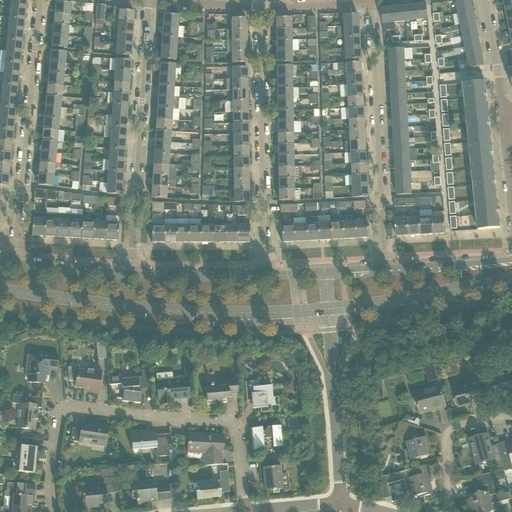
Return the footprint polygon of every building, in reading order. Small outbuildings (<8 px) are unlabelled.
[(468,0),(456,3),(458,14),(473,11),(470,0),(468,0)] [(511,0),(503,0),(505,11),(511,9),(511,0)] [(56,2),(55,13),(69,14),(70,3),(56,2)] [(81,11),(85,11),(92,12),(93,5),(81,4),(81,11)] [(426,4),(415,6),(416,20),(428,19),(426,4)] [(97,5),(96,20),(103,20),(105,6),(97,5)] [(10,6),(9,17),(24,19),(25,7),(10,6)] [(415,6),(403,7),(405,21),(416,20),(415,6)] [(403,7),(392,8),(394,23),(405,21),(403,7)] [(394,23),(392,8),(381,9),(383,24),(394,23)] [(113,17),(113,21),(118,22),(118,21),(133,22),(133,11),(119,10),(118,17),(113,17)] [(458,14),(461,25),(475,22),(473,11),(458,14)] [(55,13),(53,24),(68,26),(69,14),(55,13)] [(163,14),(163,25),(177,26),(178,15),(163,14)] [(342,15),(343,26),(358,25),(357,14),(342,15)] [(9,17),(8,28),(23,30),(24,19),(9,17)] [(276,18),(276,29),(291,29),(290,17),(276,18)] [(307,17),(307,29),(315,29),(315,17),(307,17)] [(231,18),(231,30),(246,29),(246,18),(231,18)] [(118,22),(117,33),(132,34),(133,22),(118,21),(118,22)] [(461,25),(463,36),(477,33),(475,22),(461,25)] [(53,24),(52,35),(67,37),(68,26),(53,24)] [(163,25),(162,37),(176,38),(183,38),(183,27),(177,26),(163,25)] [(337,38),(344,37),(358,37),(358,25),(343,26),(337,26),(337,38)] [(187,27),(186,35),(194,36),(194,28),(195,27),(188,27),(187,27)] [(8,28),(7,39),(22,41),(23,30),(8,28)] [(231,31),(226,31),(227,41),(246,41),(246,29),(231,30),(231,31)] [(276,29),(276,40),(291,40),(291,29),(276,29)] [(117,33),(117,44),(131,45),(132,34),(117,33)] [(463,36),(465,47),(479,44),(477,33),(463,36)] [(67,37),(52,35),(51,47),(66,48),(67,37)] [(162,37),(161,48),(176,49),(176,38),(162,37)] [(344,37),(344,49),(359,48),(358,37),(344,37)] [(7,39),(6,51),(20,52),(22,41),(7,39)] [(276,40),(276,52),(291,51),(291,40),(276,40)] [(227,52),(231,52),(246,52),(246,41),(227,41),(227,52)] [(131,45),(117,44),(116,55),(130,56),(131,45)] [(465,47),(467,58),(482,55),(479,44),(465,47)] [(176,49),(161,48),(160,59),(175,60),(176,49)] [(359,48),(344,49),(345,60),(360,60),(359,48)] [(412,60),(412,48),(404,49),(404,60),(412,60)] [(389,50),(390,61),(404,60),(404,49),(389,50)] [(6,51),(5,62),(19,63),(20,52),(6,51)] [(51,51),(50,62),(64,64),(65,52),(51,51)] [(291,51),(276,52),(276,63),(291,63),(291,51)] [(246,52),(231,52),(232,64),(246,64),(246,52)] [(470,69),(483,66),(484,66),(482,55),(467,58),(470,69)] [(92,64),(91,69),(99,70),(99,66),(99,65),(100,59),(92,58),(92,64)] [(109,59),(109,70),(115,71),(129,72),(130,60),(120,60),(115,59),(109,59)] [(390,61),(390,72),(405,72),(404,60),(390,61)] [(5,62),(4,73),(18,74),(19,63),(5,62)] [(50,62),(49,73),(63,75),(64,64),(50,62)] [(345,63),(337,64),(338,75),(346,75),(360,74),(360,62),(350,63),(347,63),(345,63)] [(160,63),(159,75),(174,76),(175,64),(160,63)] [(276,66),(277,78),(291,77),(291,66),(276,66)] [(236,68),(232,67),(232,79),(246,79),(246,67),(236,68)] [(115,71),(114,82),(129,83),(129,72),(115,71)] [(405,72),(390,72),(391,83),(406,83),(405,72)] [(4,73),(3,84),(17,86),(18,74),(4,73)] [(49,73),(48,84),(62,86),(63,75),(49,73)] [(346,75),(346,86),(361,85),(360,74),(346,75)] [(159,75),(158,86),(173,87),(174,76),(159,75)] [(277,78),(277,89),(292,89),(291,77),(277,78)] [(228,79),(226,79),(226,90),(232,90),(247,90),(246,79),(232,79),(228,79)] [(114,82),(113,93),(128,94),(129,83),(114,82)] [(463,84),(466,113),(488,111),(485,82),(463,84)] [(391,83),(391,95),(406,94),(406,83),(391,83)] [(3,84),(1,95),(16,97),(17,86),(3,84)] [(48,84),(46,96),(61,97),(62,86),(48,84)] [(346,86),(339,86),(340,98),(347,98),(347,97),(362,96),(361,85),(346,86)] [(158,86),(158,97),(178,99),(178,96),(179,87),(173,87),(158,86)] [(277,89),(277,100),(292,100),(292,89),(277,89)] [(247,90),(232,90),(232,101),(247,101),(247,90)] [(107,104),(112,104),(127,105),(128,94),(113,93),(108,93),(107,104)] [(391,95),(392,106),(407,105),(406,94),(391,95)] [(1,95),(0,106),(15,108),(16,97),(1,95)] [(46,96),(45,107),(60,108),(61,97),(46,96)] [(347,98),(347,108),(362,107),(362,96),(347,97),(347,98)] [(158,97),(157,108),(170,109),(172,109),(177,110),(178,99),(158,97)] [(277,100),(277,111),(292,111),(292,100),(277,100)] [(247,101),(232,101),(228,101),(226,102),(225,103),(224,105),(224,113),(232,113),(247,112),(247,101)] [(112,104),(112,115),(126,116),(127,105),(112,104)] [(392,106),(393,117),(407,116),(407,110),(407,105),(392,106)] [(0,106),(0,109),(0,117),(14,119),(15,108),(0,106)] [(45,107),(44,118),(59,119),(60,108),(45,107)] [(347,108),(340,109),(341,120),(348,119),(363,119),(362,107),(348,108),(347,108)] [(157,108),(156,120),(171,121),(172,109),(157,108)] [(277,111),(277,122),(292,122),(292,111),(277,111)] [(466,113),(469,142),(491,140),(488,111),(466,113)] [(232,113),(232,124),(247,124),(247,112),(232,113)] [(87,114),(87,125),(94,125),(95,114),(87,114)] [(112,115),(111,127),(126,128),(126,116),(112,115)] [(393,117),(393,128),(408,127),(407,116),(393,117)] [(0,117),(0,128),(13,130),(14,119),(0,117)] [(44,118),(43,129),(58,130),(59,119),(44,118)] [(348,119),(349,131),(363,130),(363,119),(348,119)] [(156,120),(155,131),(170,132),(171,121),(156,120)] [(277,122),(277,134),(292,133),(292,122),(277,122)] [(232,124),(233,135),(247,135),(247,124),(232,124)] [(111,127),(110,138),(125,139),(126,128),(111,127)] [(393,128),(394,139),(409,138),(408,127),(393,128)] [(0,128),(0,140),(11,141),(13,130),(0,128)] [(43,129),(42,140),(57,142),(58,130),(43,129)] [(349,131),(349,142),(364,141),(363,130),(349,131)] [(155,131),(155,142),(169,143),(170,132),(155,131)] [(277,134),(278,145),(292,145),(292,133),(277,134)] [(233,135),(233,146),(247,146),(247,135),(233,135)] [(110,138),(109,149),(124,150),(125,139),(110,138)] [(394,139),(395,150),(409,150),(409,138),(394,139)] [(0,140),(0,151),(10,153),(11,141),(0,140)] [(42,140),(41,151),(55,153),(57,142),(42,140)] [(469,142),(472,172),(494,169),(491,140),(469,142)] [(349,142),(344,142),(345,153),(350,153),(365,152),(364,141),(349,142)] [(155,142),(154,153),(169,154),(169,148),(183,149),(183,144),(169,143),(155,142)] [(278,145),(278,156),(293,156),(292,145),(278,145)] [(233,146),(233,158),(248,157),(247,146),(233,146)] [(109,149),(109,160),(123,161),(124,150),(109,149)] [(409,150),(410,161),(418,160),(417,149),(409,150)] [(395,150),(395,162),(410,161),(409,150),(395,150)] [(0,162),(9,164),(10,153),(0,151),(0,162)] [(41,151),(40,162),(54,164),(55,153),(41,151)] [(350,153),(350,164),(365,163),(365,152),(350,153)] [(154,153),(153,164),(168,165),(169,154),(154,153)] [(323,155),(324,166),(332,165),(331,154),(323,155)] [(278,156),(278,167),(293,167),(293,156),(278,156)] [(233,158),(233,169),(248,169),(248,157),(233,158)] [(181,161),(181,166),(191,167),(192,167),(199,167),(199,158),(191,158),(191,161),(181,161)] [(103,160),(102,171),(108,171),(123,172),(123,161),(109,160),(103,160)] [(395,162),(396,173),(410,172),(410,161),(395,162)] [(0,162),(0,174),(8,175),(9,164),(0,162)] [(40,162),(39,173),(53,175),(54,164),(40,162)] [(350,164),(351,176),(366,175),(365,163),(350,164)] [(153,164),(152,175),(167,176),(175,177),(176,166),(168,165),(153,164)] [(293,167),(278,167),(278,178),(293,178),(301,178),(301,167),(293,167)] [(233,169),(233,180),(248,180),(248,169),(233,169)] [(472,172),(475,201),(497,199),(494,169),(472,172)] [(108,171),(107,183),(122,184),(123,172),(108,171)] [(396,173),(396,184),(411,183),(410,172),(396,173)] [(53,175),(39,173),(37,185),(52,186),(53,175)] [(8,175),(0,174),(0,185),(7,186),(8,175)] [(152,175),(152,187),(166,188),(175,188),(175,177),(167,176),(152,175)] [(351,176),(352,187),(366,186),(366,175),(351,176)] [(278,178),(278,190),(293,189),(293,178),(278,178)] [(233,180),(233,191),(248,191),(248,180),(233,180)] [(122,184),(107,183),(106,194),(121,195),(122,184)] [(411,183),(396,184),(397,195),(412,195),(411,183)] [(366,186),(352,187),(352,198),(367,197),(366,186)] [(166,188),(152,187),(151,198),(166,199),(166,188)] [(34,189),(34,198),(46,199),(47,190),(34,189)] [(293,189),(278,190),(278,201),(293,201),(293,189)] [(321,189),(313,189),(313,193),(313,199),(321,199),(321,193),(321,189)] [(46,199),(46,200),(58,200),(58,192),(51,190),(47,190),(46,199)] [(248,191),(233,191),(234,203),(248,202),(248,191)] [(407,207),(407,199),(394,200),(394,207),(407,207)] [(497,199),(475,201),(477,220),(478,230),(500,228),(497,199)] [(366,209),(365,201),(353,202),(353,210),(366,209)] [(163,211),(163,203),(151,203),(151,212),(163,212),(163,211)] [(328,211),(328,203),(320,204),(320,211),(328,211)] [(292,212),(291,205),(279,205),(280,213),(292,212)] [(249,206),(236,206),(236,214),(236,216),(249,216),(249,206)] [(31,236),(44,236),(45,219),(46,214),(46,213),(33,212),(31,236)] [(44,236),(56,237),(57,220),(57,216),(57,215),(46,214),(45,219),(44,236)] [(58,214),(57,215),(57,216),(57,220),(56,237),(68,238),(69,220),(70,220),(70,214),(58,214)] [(82,221),(82,215),(70,214),(70,220),(69,220),(68,238),(80,238),(81,221),(82,221)] [(341,215),(329,216),(329,223),(330,240),(342,239),(341,222),(341,216),(341,215)] [(341,222),(342,239),(355,238),(354,221),(353,216),(341,216),(341,222)] [(444,216),(432,217),(433,234),(445,233),(444,216)] [(317,217),(305,218),(305,224),(306,241),(318,240),(317,223),(317,217)] [(396,219),(395,219),(396,236),(409,235),(408,218),(405,218),(402,219),(401,217),(397,217),(396,219)] [(432,217),(420,218),(421,235),(433,234),(432,217)] [(420,218),(408,218),(409,235),(421,235),(420,218)] [(151,225),(151,242),(163,242),(164,219),(151,219),(151,225)] [(164,219),(163,242),(176,242),(176,225),(176,219),(164,219)] [(212,225),(212,242),(224,242),(224,225),(224,220),(212,220),(212,225)] [(94,222),(82,221),(81,221),(80,238),(93,239),(94,222)] [(366,221),(354,221),(355,238),(367,238),(366,221)] [(93,239),(104,240),(105,222),(94,222),(93,239)] [(105,222),(104,240),(117,240),(118,223),(105,222)] [(329,223),(317,223),(318,240),(330,240),(329,223)] [(200,225),(200,242),(212,242),(212,225),(207,225),(206,224),(202,224),(201,225),(200,225)] [(305,224),(293,225),(294,242),(306,241),(305,224)] [(188,242),(188,225),(176,225),(176,242),(188,242)] [(200,242),(200,225),(188,225),(188,242),(200,242)] [(236,242),(236,225),(224,225),(224,242),(236,242)] [(249,242),(249,225),(236,225),(236,242),(249,242)] [(294,242),(293,225),(280,225),(281,242),(294,242)] [(105,342),(96,342),(98,359),(106,358),(105,342)] [(484,352),(474,354),(477,368),(488,365),(484,352)] [(27,365),(26,373),(29,374),(28,382),(35,383),(45,384),(45,376),(49,376),(50,368),(56,368),(58,355),(35,353),(35,356),(28,355),(27,365)] [(430,389),(414,393),(420,414),(446,407),(441,389),(441,386),(439,382),(436,369),(435,365),(424,367),(430,389)] [(83,392),(88,392),(98,394),(101,370),(88,368),(87,371),(79,370),(79,366),(68,367),(69,381),(76,382),(75,387),(84,389),(83,392)] [(109,385),(121,384),(122,388),(124,388),(122,401),(140,403),(141,393),(139,393),(138,387),(151,386),(149,370),(141,370),(142,377),(122,379),(121,375),(108,377),(109,385)] [(489,377),(491,386),(494,396),(511,390),(511,372),(499,376),(498,374),(489,377)] [(205,385),(207,405),(226,403),(226,398),(238,397),(236,377),(227,378),(228,383),(205,385)] [(159,401),(159,405),(173,403),(173,399),(190,398),(188,379),(156,382),(158,401),(159,401)] [(259,381),(245,382),(247,401),(252,400),(252,409),(262,408),(262,410),(261,410),(261,413),(280,411),(278,397),(272,397),(272,392),(271,386),(265,386),(259,387),(259,381)] [(454,388),(456,398),(458,407),(483,401),(478,382),(454,388)] [(17,428),(25,429),(35,430),(36,420),(37,420),(37,419),(38,415),(37,414),(35,414),(36,408),(41,408),(42,398),(13,395),(12,403),(20,404),(19,410),(17,410),(17,417),(18,418),(17,428)] [(305,426),(304,417),(287,418),(288,427),(305,426)] [(418,426),(408,423),(403,422),(399,422),(395,436),(406,439),(407,442),(406,442),(406,443),(407,443),(411,459),(411,460),(420,458),(421,459),(428,457),(427,456),(429,455),(426,444),(429,443),(427,437),(417,439),(415,434),(418,426)] [(72,428),(70,441),(79,442),(82,443),(83,438),(97,440),(96,445),(105,446),(107,436),(108,426),(89,423),(89,425),(81,424),(81,429),(72,428)] [(264,428),(262,429),(261,428),(251,429),(253,451),(263,450),(262,439),(267,439),(268,440),(268,441),(269,441),(270,442),(271,442),(272,442),(273,442),(273,447),(283,446),(281,426),(271,427),(271,429),(271,428),(270,428),(270,427),(269,427),(268,427),(267,428),(266,429),(266,430),(264,430),(264,428)] [(147,430),(130,432),(131,442),(132,450),(156,448),(156,457),(168,456),(168,453),(168,451),(172,451),(172,444),(171,434),(165,434),(155,435),(155,432),(147,433),(147,430)] [(188,433),(188,443),(188,450),(207,451),(208,466),(222,465),(221,452),(222,452),(223,435),(188,433)] [(487,434),(470,439),(477,464),(484,462),(484,464),(486,463),(485,462),(493,460),(494,464),(497,463),(499,471),(504,469),(497,445),(491,447),(487,434)] [(18,472),(25,472),(35,473),(37,447),(32,447),(33,439),(21,438),(21,440),(18,441),(20,446),(18,472)] [(497,445),(504,469),(504,472),(511,469),(511,442),(510,443),(510,441),(497,445)] [(272,490),(272,491),(275,490),(282,489),(282,487),(288,486),(287,474),(281,475),(279,459),(259,461),(260,476),(264,475),(265,490),(272,490)] [(396,473),(386,476),(388,484),(398,481),(404,480),(406,488),(410,487),(413,497),(422,494),(423,497),(433,494),(425,465),(415,468),(409,470),(396,473)] [(504,472),(504,469),(473,478),(476,490),(478,489),(479,492),(468,501),(470,511),(491,511),(493,511),(491,504),(498,502),(492,482),(506,479),(504,472)] [(198,490),(195,490),(196,493),(197,500),(208,499),(208,498),(221,497),(220,489),(229,488),(228,471),(219,472),(220,480),(217,481),(217,480),(212,481),(212,480),(205,481),(197,482),(198,490)] [(383,499),(391,497),(388,484),(386,476),(381,477),(383,499)] [(87,500),(88,508),(98,507),(98,504),(107,503),(106,492),(119,491),(117,477),(104,478),(105,486),(102,486),(102,485),(82,487),(83,494),(82,494),(82,496),(84,496),(84,499),(86,501),(87,500)] [(153,481),(131,483),(132,493),(136,492),(137,498),(136,499),(136,501),(137,501),(137,506),(148,505),(148,501),(156,500),(156,502),(170,500),(169,485),(153,486),(153,481)] [(4,497),(11,497),(13,498),(12,508),(0,507),(0,510),(0,511),(30,511),(31,507),(33,507),(34,504),(32,503),(33,486),(35,486),(35,485),(25,484),(7,483),(6,491),(4,491),(4,497)]
